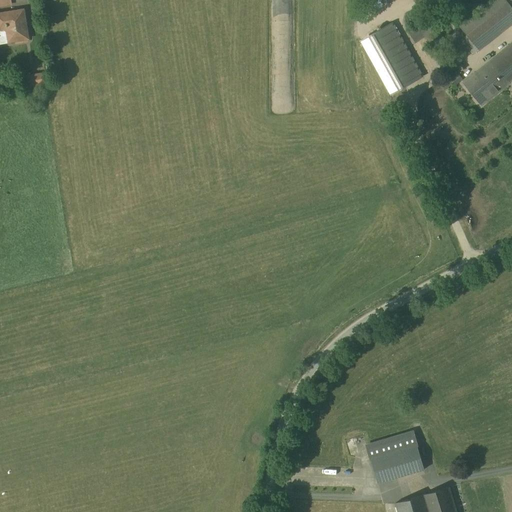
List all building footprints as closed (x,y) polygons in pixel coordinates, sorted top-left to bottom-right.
[(511,0),(494,0),(488,5),(493,13),(507,1),(511,7),(511,0)] [(511,7),(507,1),(493,13),(488,5),(460,27),(467,35),(479,50),(511,23),(511,7)] [(447,8),(437,15),(443,25),(454,18),(447,8)] [(23,11),(5,14),(5,15),(0,15),(0,28),(7,27),(9,42),(28,39),(23,11)] [(437,15),(409,33),(416,43),(443,25),(437,15)] [(422,76),(393,24),(362,41),(391,94),(422,76)] [(479,50),(467,35),(461,40),(473,55),(479,50)] [(511,43),(485,66),(503,88),(511,82),(511,43)] [(503,88),(485,66),(463,83),(482,106),(503,88)] [(46,74),(28,77),(30,86),(47,83),(46,74)] [(453,84),(461,81),(459,75),(451,77),(453,84)] [(413,432),(366,446),(371,461),(386,456),(417,447),(413,432)] [(417,447),(386,456),(371,461),(378,483),(393,479),(424,470),(417,447)] [(396,502),(398,511),(454,511),(448,487),(396,502)]
